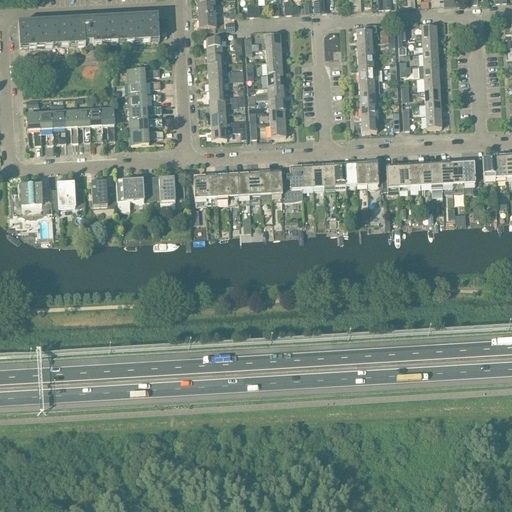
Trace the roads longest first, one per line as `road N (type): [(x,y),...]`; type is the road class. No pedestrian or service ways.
road 1 (motorway): [(511,347),(0,377)]
road 2 (motorway): [(0,400),(511,371)]
road 3 (residential): [(10,170),(0,19),(178,10)]
road 4 (residential): [(10,170),(186,162)]
road 5 (residential): [(326,155),(481,149)]
road 6 (residential): [(186,162),(178,10)]
road 7 (residential): [(186,162),(326,155)]
road 8 (residential): [(481,149),(472,16)]
road 9 (residential): [(326,155),(316,25)]
